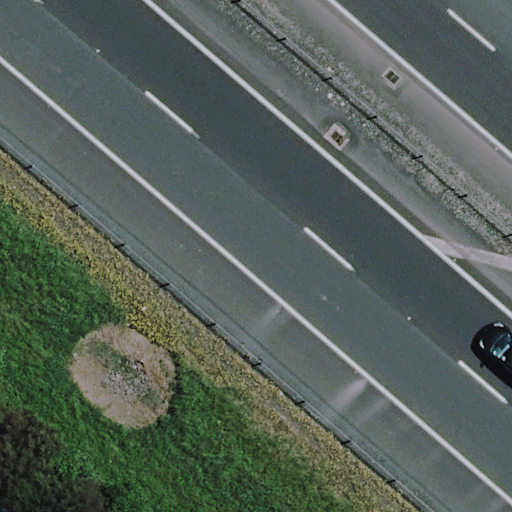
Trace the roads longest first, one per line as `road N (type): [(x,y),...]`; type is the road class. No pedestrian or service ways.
road 1 (motorway): [(511,497),(0,59)]
road 2 (motorway): [(338,0),(511,146)]
